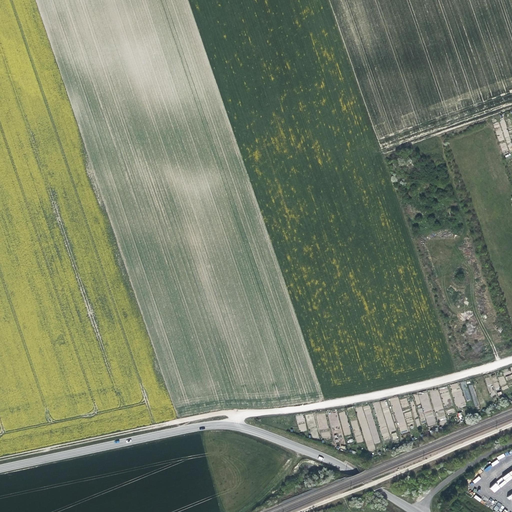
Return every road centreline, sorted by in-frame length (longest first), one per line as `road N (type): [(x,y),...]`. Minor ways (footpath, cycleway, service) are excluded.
road 1 (tertiary): [(414,511),(335,462),(236,425),(0,468)]
road 2 (track): [(511,360),(231,425)]
road 3 (track): [(244,419),(222,413),(0,459)]
